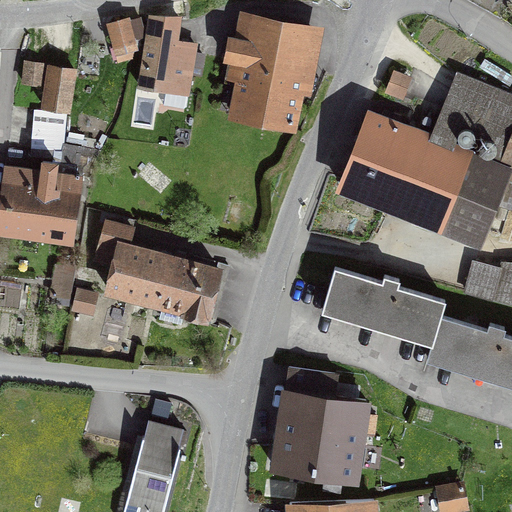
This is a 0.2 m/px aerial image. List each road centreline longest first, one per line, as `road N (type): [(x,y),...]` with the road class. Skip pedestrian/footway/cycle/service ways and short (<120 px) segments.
road 1 (residential): [(376,0),(287,238),(246,403)]
road 2 (residential): [(246,403),(0,365)]
